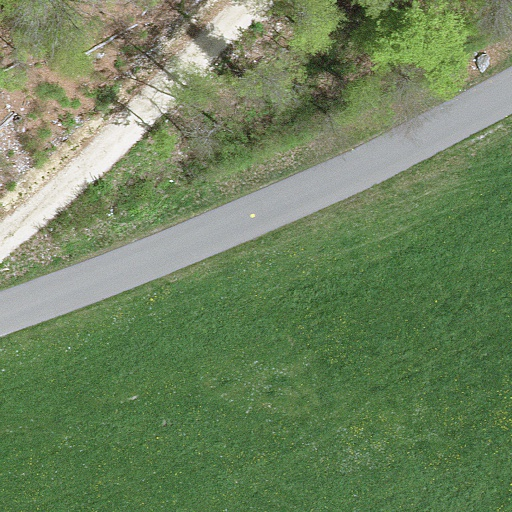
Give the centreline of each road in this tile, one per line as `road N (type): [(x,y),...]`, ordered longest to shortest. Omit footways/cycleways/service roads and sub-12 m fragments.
road 1 (tertiary): [(511,87),(248,216),(0,302)]
road 2 (track): [(277,0),(0,259)]
